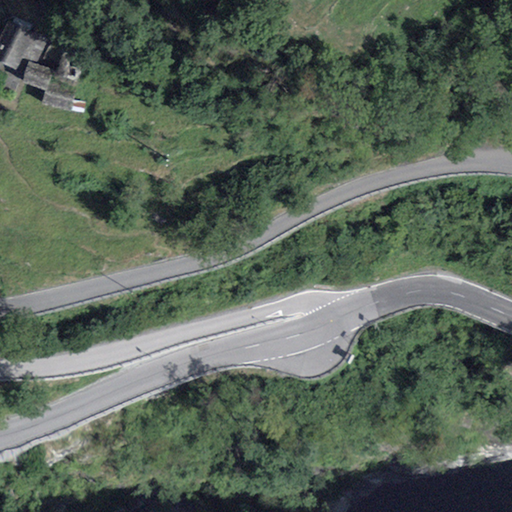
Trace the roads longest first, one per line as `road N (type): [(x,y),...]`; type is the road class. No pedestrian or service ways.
road 1 (unclassified): [(0,310),(221,256),(321,205),(404,175),(511,164)]
road 2 (tertiary): [(0,437),(339,317)]
road 3 (unclassified): [(339,317),(326,304),(307,303),(97,358),(0,368)]
road 4 (tertiary): [(339,317),(434,291),(511,317)]
